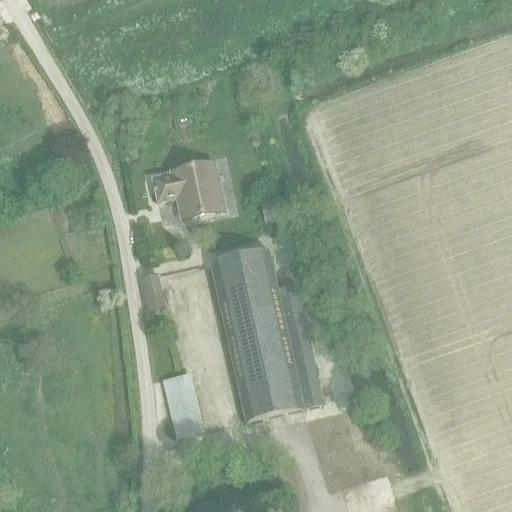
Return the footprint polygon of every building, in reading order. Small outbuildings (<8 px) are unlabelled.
[(184,223),(203,218),(223,214),(213,167),(152,181),(158,207),(179,202),(184,223)] [(279,225),(297,225),(297,216),(279,216),(279,225)] [(304,413),(323,409),(296,288),(278,292),(269,254),(211,267),(246,427),(304,414),(304,413)] [(141,282),(149,319),(166,315),(158,278),(141,282)] [(163,383),(176,442),(196,438),(183,379),(163,383)]
